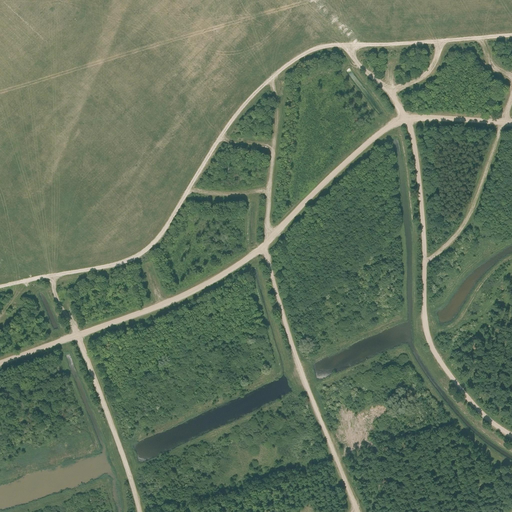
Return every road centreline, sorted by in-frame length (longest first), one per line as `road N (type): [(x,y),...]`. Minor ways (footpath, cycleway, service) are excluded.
road 1 (track): [(0,287),(137,253),(168,223),(234,112),(295,57),(343,44),(385,83),(415,138),(426,335),(473,403),(511,436)]
road 2 (track): [(0,363),(214,276),(264,243),(365,141),(404,121),(511,121)]
road 3 (unknown): [(355,511),(276,302),(264,243),(268,192)]
road 4 (unknown): [(422,257),(434,257),(465,220),(511,78)]
